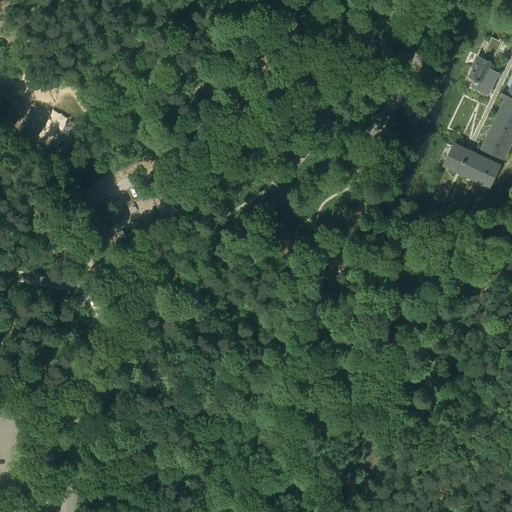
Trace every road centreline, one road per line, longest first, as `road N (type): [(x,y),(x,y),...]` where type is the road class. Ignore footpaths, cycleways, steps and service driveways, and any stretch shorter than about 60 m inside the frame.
road 1 (track): [(359,403),(379,335),(368,317),(460,169),(511,59)]
road 2 (unclassified): [(177,258),(330,167),(365,137),(449,0)]
road 3 (unclassified): [(71,511),(78,422),(108,335)]
road 4 (unclassified): [(177,258),(96,254),(73,285)]
